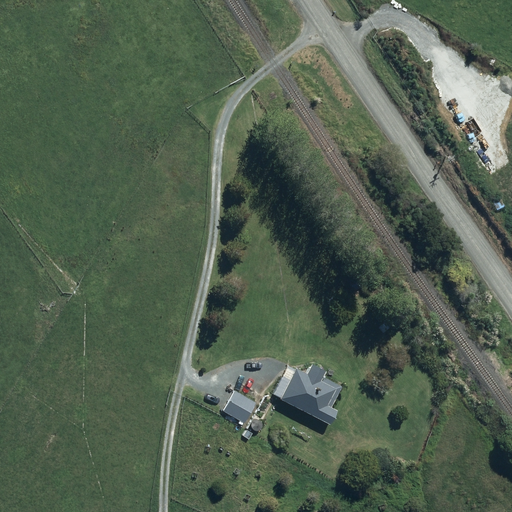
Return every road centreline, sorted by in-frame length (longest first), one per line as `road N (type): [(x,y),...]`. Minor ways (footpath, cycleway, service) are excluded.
road 1 (track): [(318,33),(237,90),(218,227),(174,422),(165,511)]
road 2 (unclassified): [(297,0),(511,296)]
